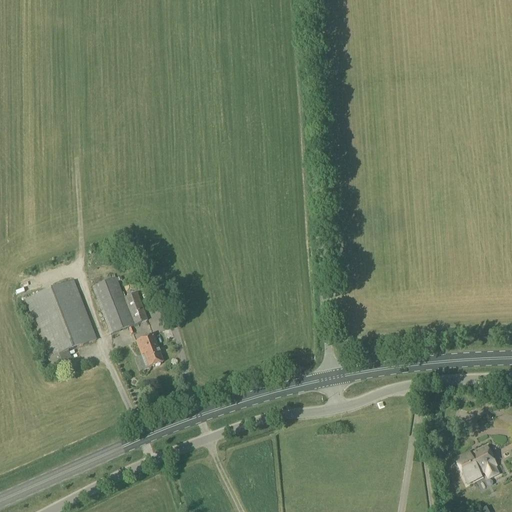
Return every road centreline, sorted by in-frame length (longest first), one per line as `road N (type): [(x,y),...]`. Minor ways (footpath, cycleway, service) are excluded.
road 1 (unclassified): [(332,379),(302,0)]
road 2 (primary): [(0,501),(200,416),(332,379)]
road 3 (unclassified): [(47,511),(209,438),(339,410)]
road 4 (primary): [(332,379),(511,358)]
road 5 (unclassified): [(339,410),(421,383),(511,377)]
road 6 (unknown): [(406,387),(433,511)]
